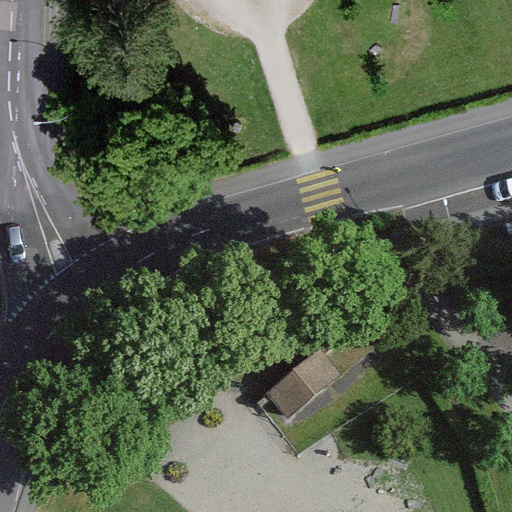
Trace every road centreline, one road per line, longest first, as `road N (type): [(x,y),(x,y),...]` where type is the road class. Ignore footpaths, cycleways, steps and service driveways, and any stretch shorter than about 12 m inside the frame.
road 1 (secondary): [(511,150),(196,234),(78,301)]
road 2 (unclassified): [(11,0),(13,143),(78,301)]
road 3 (secondary): [(78,301),(25,358),(0,415)]
